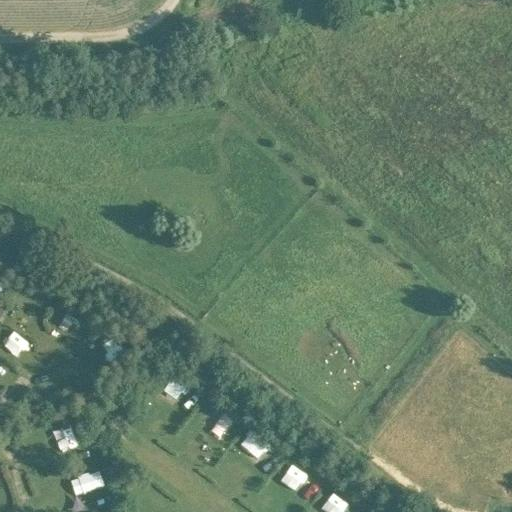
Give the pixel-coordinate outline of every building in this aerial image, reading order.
[(201,420),(217,431),(228,415),(212,404),(201,420)] [(55,433),(63,451),(82,443),(74,424),(55,433)] [(258,454),(269,438),(251,426),(241,442),(258,454)] [(296,486),(312,477),(306,465),(289,474),(296,486)] [(83,483),(88,496),(104,490),(99,477),(83,483)]
